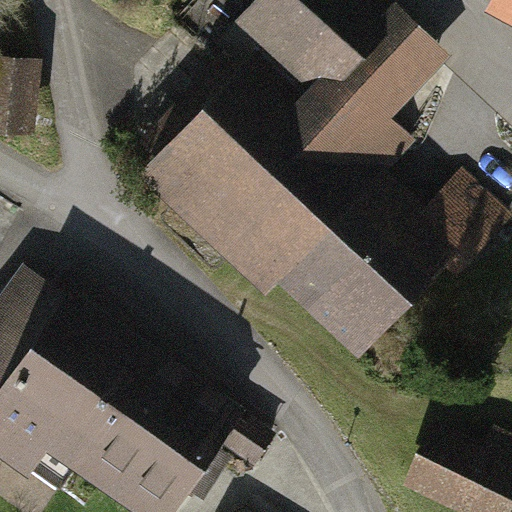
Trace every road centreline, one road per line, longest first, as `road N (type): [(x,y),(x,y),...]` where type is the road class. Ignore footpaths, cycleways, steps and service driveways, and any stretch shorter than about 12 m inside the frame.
road 1 (residential): [(356,511),(317,442),(210,306),(92,213)]
road 2 (residential): [(92,213),(50,0)]
